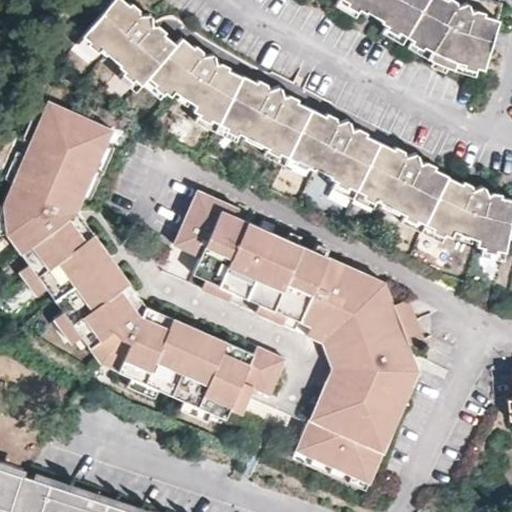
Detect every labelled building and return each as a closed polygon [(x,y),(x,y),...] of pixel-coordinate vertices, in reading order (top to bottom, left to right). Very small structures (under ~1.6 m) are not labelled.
[(145,78),(173,45),(160,35),(163,32),(156,27),(150,27),(148,18),(147,17),(146,16),(138,16),(138,11),(129,4),(126,6),(118,0),(111,0),(81,36),(103,55),(104,53),(118,65),(117,67),(139,85),(145,78)] [(341,0),(363,13),(365,10),(373,15),(380,19),(379,22),(404,36),(424,0),(341,0)] [(481,70),(495,21),(480,16),(481,13),(472,9),(468,12),(466,5),(462,3),(455,6),(454,1),(451,0),(424,0),(404,36),(430,52),(427,59),(439,64),(451,69),(453,62),(481,70)] [(451,0),(454,1),(455,6),(462,3),(466,5),(468,12),(472,9),(481,13),(480,16),(495,21),(499,6),(481,0),(451,0)] [(178,38),(173,45),(145,78),(168,97),(172,92),(193,107),(191,112),(216,124),(239,77),(225,70),(225,68),(216,62),(213,65),(210,55),(209,55),(208,54),(200,56),(200,51),(193,46),(191,48),(178,38)] [(254,84),(239,77),(216,124),(243,137),(242,140),(257,148),(285,157),(307,110),(294,103),(295,101),(285,96),(281,97),(278,89),(277,88),(275,87),(266,90),(265,87),(255,82),(254,84)] [(113,128),(47,99),(41,113),(29,141),(25,151),(12,180),(2,203),(5,232),(5,233),(20,253),(27,263),(45,288),(62,311),(80,336),(99,361),(130,375),(157,387),(184,399),(210,410),(225,417),(230,406),(241,382),(250,386),(269,394),(286,357),(256,344),(253,351),(147,305),(94,233),(77,210),(85,193),(95,170),(107,144),(113,128)] [(29,141),(41,113),(34,110),(22,138),(29,141)] [(323,117),(307,110),(285,157),(313,171),(314,168),(330,176),(329,178),(354,191),(376,143),(363,137),(363,134),(353,128),(350,130),(347,122),(346,122),(343,120),(335,124),(334,120),(325,115),(323,117)] [(391,151),(376,143),(354,191),(379,203),(378,207),(395,215),(396,212),(422,223),(444,177),(431,170),(432,168),(421,163),(417,165),(415,156),(413,156),(412,155),(402,157),(401,153),(393,149),(391,151)] [(114,146),(107,144),(95,170),(102,173),(114,146)] [(25,151),(18,148),(5,178),(12,180),(25,151)] [(102,173),(95,170),(85,193),(92,196),(102,173)] [(460,185),(444,177),(422,223),(449,236),(450,232),(476,241),(475,246),(502,252),(505,237),(509,215),(511,202),(498,198),(498,196),(490,193),(485,196),(481,189),(480,188),(478,188),(471,190),(468,186),(461,182),(460,185)] [(234,208),(191,189),(188,196),(231,215),(234,208)] [(327,387),(318,383),(289,451),(363,483),(414,370),(407,352),(406,352),(403,346),(420,339),(404,299),(388,306),(386,300),(379,281),(231,215),(188,196),(174,227),(201,239),(193,256),(186,273),(198,279),(228,292),(253,303),(281,316),(304,327),(326,337),(336,367),(327,387)] [(201,239),(174,227),(166,245),(193,256),(201,239)] [(475,274),(495,279),(502,253),(482,248),(475,274)] [(45,288),(27,263),(17,270),(35,295),(45,288)] [(228,292),(198,279),(195,289),(223,302),(228,292)] [(281,316),(253,303),(249,313),(277,325),(281,316)] [(80,336),(62,311),(52,317),(70,343),(80,336)] [(326,337),(304,327),(300,336),(319,344),(325,367),(318,383),(327,387),(336,367),(326,337)] [(157,387),(130,375),(125,384),(153,396),(157,387)] [(250,386),(241,382),(230,406),(239,409),(250,386)] [(210,410),(184,399),(179,408),(205,419),(210,410)] [(363,483),(289,451),(286,457),(360,490),(363,483)] [(139,511),(0,463),(0,511),(139,511)]
